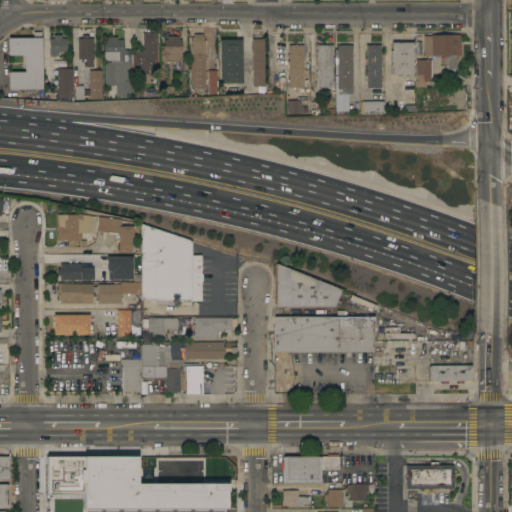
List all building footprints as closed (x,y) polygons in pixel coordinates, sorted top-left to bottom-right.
[(157,69),(144,69),(144,76),(134,76),(134,69),(133,69),(132,51),(142,51),(142,32),(143,32),(143,28),(147,28),(147,31),(157,31),(157,69)] [(8,89),(8,71),(24,71),(24,55),(8,55),(8,37),(33,37),(33,31),(41,31),(41,38),(40,38),(41,88),(8,89)] [(204,87),(190,87),(190,39),(192,39),(192,36),(193,36),(193,33),(202,33),(202,36),(203,36),(203,39),(205,39),(204,87)] [(66,51),(65,51),(65,54),(60,54),(60,51),(56,51),(56,55),(49,55),(49,38),(53,38),(53,34),(61,34),(61,38),(66,37),(66,51)] [(93,59),(92,59),(92,66),(86,66),(86,59),(78,59),(78,38),(81,38),(81,34),(88,34),(88,37),(93,37),(93,59)] [(431,35),(431,34),(460,34),(460,55),(456,55),(456,69),(447,69),(447,64),(441,64),(440,57),(442,57),(442,55),(423,55),(423,35),(431,35)] [(161,61),(160,45),(164,45),(164,39),(166,39),(166,36),(179,35),(179,39),(181,39),(181,57),(188,57),(188,69),(179,69),(179,60),(161,61)] [(103,36),(117,36),(117,39),(123,39),(123,41),(124,41),(124,46),(123,46),(123,60),(104,60),(103,36)] [(252,38),(264,38),(264,85),(252,86),(252,38)] [(219,39),(241,39),(241,82),(219,83),(219,39)] [(412,74),(391,74),(391,66),(390,66),(389,50),(391,50),(391,42),(412,41),(412,74)] [(288,44),(303,44),(303,87),(288,87),(288,44)] [(316,44),(332,44),(332,55),(334,55),(334,60),(332,60),(332,73),(334,73),(334,85),(332,85),(332,87),(317,87),(316,44)] [(352,93),(347,93),(337,93),(337,86),(335,86),(335,73),(337,73),(337,69),(335,69),(335,64),(337,64),(337,63),(335,63),(335,57),(337,57),(337,44),(352,44),(352,93)] [(366,44),(381,44),(381,76),(382,76),(382,81),(381,81),(381,87),(366,87),(366,44)] [(130,97),(116,97),(116,85),(104,85),(104,61),(124,61),(124,49),(130,49),(130,97)] [(432,59),(432,80),(426,80),(426,86),(415,86),(415,80),(416,80),(416,59),(432,59)] [(71,97),(57,97),(57,68),(72,68),(71,97)] [(101,98),(89,99),(88,69),(101,69),(101,98)] [(216,93),(207,93),(207,70),(216,69),(216,93)] [(415,110),(404,111),(403,79),(414,79),(415,110)] [(358,93),(358,111),(347,111),(347,93),(352,93),(358,93)] [(299,100),(300,113),(287,113),(287,100),(299,100)] [(384,100),(384,108),(383,108),(383,113),(362,113),(362,106),(361,106),(360,101),(384,100)] [(56,214),(76,214),(76,213),(81,213),(81,215),(91,216),(89,232),(79,232),(79,240),(76,240),(76,239),(63,240),(63,241),(56,241),(56,214)] [(119,219),(118,226),(131,226),(131,246),(129,246),(129,252),(117,253),(117,233),(95,231),(97,216),(119,219)] [(140,224),(190,241),(190,255),(200,255),(200,274),(201,274),(201,281),(199,281),(200,300),(190,300),(190,299),(176,300),(176,304),(154,304),(154,299),(139,300),(139,292),(139,282),(140,224)] [(129,256),(105,257),(106,279),(130,279),(129,256)] [(80,263),(79,279),(59,279),(59,274),(56,274),(56,268),(59,268),(59,263),(80,263)] [(273,307),(273,263),(338,290),(332,306),(273,307)] [(139,292),(120,293),(120,303),(96,303),(96,284),(119,284),(119,282),(139,282),(139,292)] [(91,283),(91,292),(94,292),(93,302),(91,302),(91,303),(59,302),(59,300),(56,300),(57,293),(55,293),(55,290),(56,289),(56,283),(91,283)] [(347,299),(349,295),(374,305),(372,310),(347,299)] [(116,309),(129,309),(129,336),(116,336),(116,309)] [(88,314),(88,334),(52,334),(52,314),(88,314)] [(372,316),(372,351),(273,352),(273,316),(372,316)] [(165,366),(140,366),(140,344),(140,331),(146,331),(146,317),(176,317),(176,329),(163,329),(163,335),(153,335),(153,331),(151,331),(151,341),(222,342),(222,346),(224,346),(224,353),(222,353),(222,359),(189,358),(189,365),(185,365),(185,390),(179,390),(179,391),(165,391),(165,378),(165,366)] [(230,317),(230,329),(221,329),(221,331),(217,331),(217,335),(214,335),(214,337),(193,337),(193,333),(185,333),(185,319),(192,319),(192,317),(230,317)] [(139,391),(121,391),(121,367),(120,367),(120,359),(139,359),(139,391)] [(185,365),(189,365),(202,365),(202,395),(185,395),(185,390),(185,365)] [(428,365),(470,365),(470,380),(428,380),(428,365)] [(152,378),(152,387),(150,387),(150,391),(140,391),(140,366),(165,366),(165,378),(152,378)] [(108,455),(108,475),(87,475),(87,471),(84,471),(83,455),(108,455)] [(120,479),(121,455),(141,455),(140,479),(126,479),(120,479)] [(143,456),(168,456),(168,455),(207,455),(207,467),(188,467),(188,482),(168,482),(168,475),(161,475),(161,477),(157,477),(157,479),(145,479),(145,475),(143,475),(143,456)] [(8,478),(0,478),(0,456),(8,456),(8,478)] [(338,456),(338,469),(320,469),(320,482),(283,482),(283,456),(338,456)] [(405,488),(405,465),(429,464),(429,461),(437,461),(437,465),(453,465),(453,488),(405,488)] [(91,477),(109,477),(109,486),(91,486),(91,477)] [(140,479),(140,493),(138,493),(138,495),(129,495),(129,498),(130,498),(130,507),(115,507),(115,489),(124,489),(124,483),(126,483),(126,479),(140,479)] [(0,483),(8,483),(8,486),(11,486),(11,492),(8,492),(8,508),(0,508),(0,483)] [(327,506),(327,501),(323,501),(323,493),(327,493),(327,489),(344,489),(344,495),(347,495),(347,499),(351,499),(351,492),(347,492),(347,484),(351,484),(351,483),(373,483),(373,491),(368,491),(368,492),(364,492),(364,500),(351,500),(351,506),(327,506)] [(222,484),(222,492),(222,504),(218,504),(218,506),(190,505),(191,484),(222,484)] [(115,507),(77,507),(77,487),(115,487),(115,489),(115,507)] [(286,506),(286,504),(282,504),(282,489),(297,489),(298,496),(308,496),(308,504),(298,504),(298,506),(286,506)]
